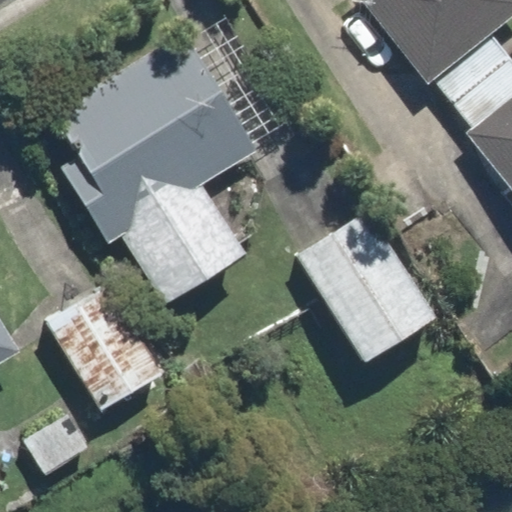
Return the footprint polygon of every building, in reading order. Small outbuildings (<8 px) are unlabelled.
[(511,50),(511,51),(493,29),(511,12),(511,0),(347,0),(429,93),(434,89),(468,127),(458,135),(511,197),(511,50)] [(249,151),(173,37),(43,122),(70,162),(53,174),(102,247),(115,238),(162,307),(239,254),(194,188),(249,151)] [(369,210),(290,254),(353,367),(432,322),(369,210)] [(85,400),(107,437),(157,407),(82,282),(32,312),(85,400)] [(0,362),(14,354),(0,331),(0,362)] [(99,441),(77,405),(12,444),(34,481),(99,441)]
